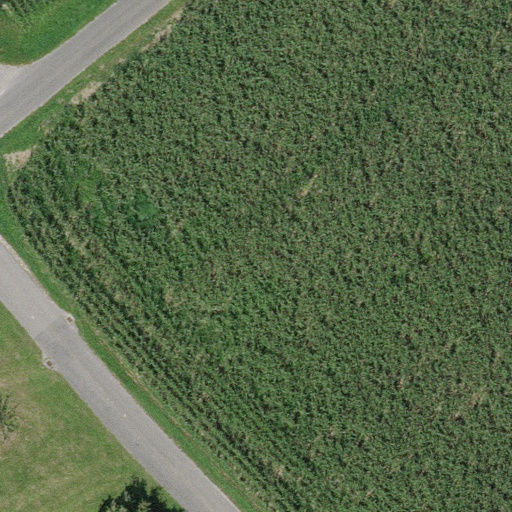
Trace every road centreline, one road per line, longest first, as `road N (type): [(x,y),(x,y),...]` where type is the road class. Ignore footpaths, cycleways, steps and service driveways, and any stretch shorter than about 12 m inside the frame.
road 1 (track): [(0,265),(238,511)]
road 2 (unclassified): [(0,118),(148,0)]
